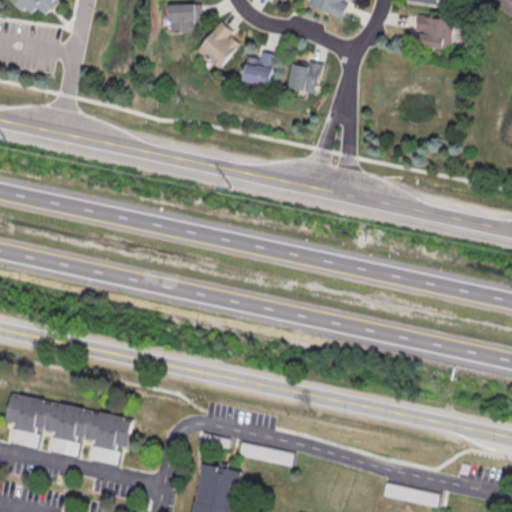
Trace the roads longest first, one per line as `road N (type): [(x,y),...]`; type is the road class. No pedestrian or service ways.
road 1 (tertiary): [(511,230),(0,118)]
road 2 (motorway): [(0,252),(511,362)]
road 3 (motorway): [(511,301),(0,191)]
road 4 (residential): [(511,438),(0,329)]
road 5 (residential): [(511,497),(192,423),(169,441),(154,511)]
road 6 (residential): [(260,22),(353,54),(379,19),(381,0),(239,4),(260,22)]
road 7 (residential): [(0,449),(160,485)]
